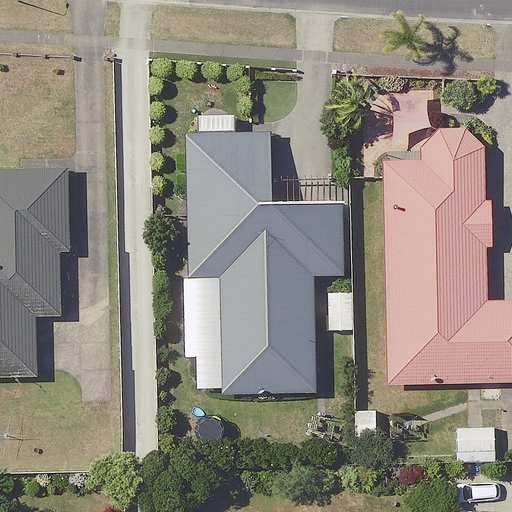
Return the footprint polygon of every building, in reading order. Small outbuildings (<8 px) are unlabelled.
[(511,307),(497,307),(496,137),(434,138),(433,100),(389,100),(390,161),(392,390),(511,388),(511,307)] [(193,283),(186,283),(186,348),(195,348),(194,393),(318,394),(319,285),(349,285),(349,216),(275,215),(276,136),(194,135),(193,283)] [(69,256),(73,180),(0,177),(0,382),(35,384),(38,319),(67,320),(69,256)] [(362,297),(327,296),(325,339),(360,340),(362,297)] [(501,430),(450,426),(447,466),(499,470),(501,430)]
